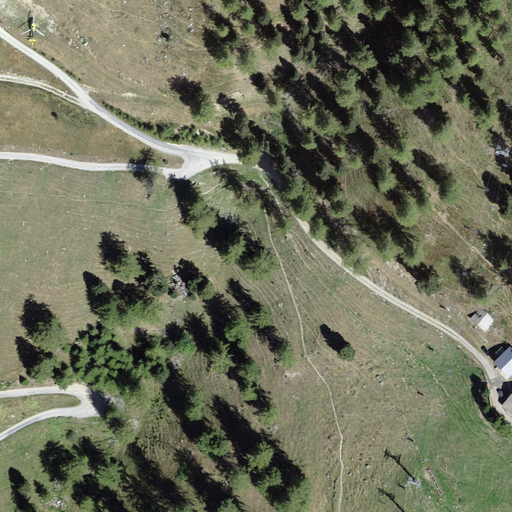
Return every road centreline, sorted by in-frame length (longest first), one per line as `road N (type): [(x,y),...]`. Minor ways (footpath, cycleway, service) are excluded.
road 1 (track): [(511,421),(498,407),(495,377),(460,338),(367,287),(307,230),(277,178),(238,161)]
road 2 (track): [(208,156),(160,145),(112,119),(0,32)]
road 3 (track): [(0,155),(182,174),(208,156)]
road 4 (track): [(0,437),(91,402),(65,390),(0,394)]
